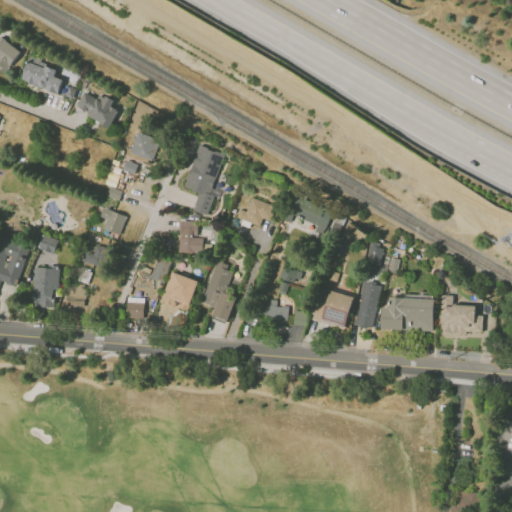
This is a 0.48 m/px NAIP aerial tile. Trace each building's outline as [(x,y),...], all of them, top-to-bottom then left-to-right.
[(0,37),(0,28),(1,27),(0,26),(0,61),(0,62),(0,70),(6,74),(20,48),(0,37)] [(57,66),(29,58),(22,82),(58,93),(63,79),(54,76),(57,66)] [(109,127),(119,110),(111,106),(114,101),(99,93),(96,98),(85,91),(75,108),(109,127)] [(152,160),(160,140),(137,131),(130,152),(152,160)] [(224,153),(198,145),(185,187),(198,192),(192,210),(208,215),(216,189),(213,188),(224,153)] [(118,200),(121,192),(110,188),(107,195),(118,200)] [(333,209),(293,194),(283,219),(291,222),(293,216),(317,225),(314,231),(324,234),(333,209)] [(259,226),(262,217),(270,220),(275,205),(250,196),(240,224),(249,227),(251,223),(259,226)] [(120,234),(127,215),(103,207),(100,216),(106,219),(103,228),(120,234)] [(203,237),(197,237),(198,221),(180,220),(179,252),(202,252),(203,237)] [(58,239),(43,234),(39,248),(54,253),(58,239)] [(0,282),(1,281),(16,286),(30,245),(0,235),(0,282)] [(396,275),(399,258),(381,255),(383,243),(370,241),(365,270),(396,275)] [(110,247),(85,244),(83,262),(108,266),(110,247)] [(170,262),(159,257),(151,277),(162,282),(170,262)] [(228,321),(239,290),(228,286),(232,271),(226,269),(228,264),(216,260),(202,302),(215,307),(212,316),(228,321)] [(304,269),(285,262),(279,276),(298,284),(304,269)] [(53,307),(54,288),(59,288),(59,266),(35,266),(34,307),(53,307)] [(160,301),(187,311),(198,281),(171,271),(160,301)] [(372,328),(381,285),(364,282),(355,324),(372,328)] [(66,306),(85,307),(86,285),(67,284),(66,306)] [(312,318),(346,327),(354,296),(320,287),(312,318)] [(381,307),(381,329),(433,331),(434,296),(389,294),(389,307),(381,307)] [(482,335),(483,315),(475,314),(475,305),(453,304),(453,295),(442,294),(440,333),(482,335)] [(127,318),(143,318),(144,297),(127,297),(127,318)] [(290,304),(271,301),(267,325),(286,328),(290,304)] [(293,323),(303,323),(304,311),(294,310),(293,323)] [(451,511),(477,511),(479,492),(453,490),(451,511)]
